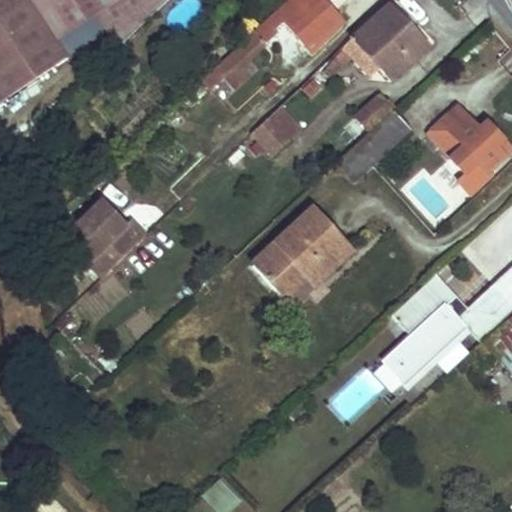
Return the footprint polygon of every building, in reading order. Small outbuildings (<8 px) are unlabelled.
[(117,0),(0,0),(0,104),(65,62),(61,56),(66,53),(68,55),(112,26),(102,10),(117,0)] [(344,31),(316,0),(291,0),(202,83),(209,91),(223,79),(232,90),(247,77),(240,69),(277,36),(274,33),(283,25),(312,59),(344,31)] [(428,51),(386,6),(347,44),(352,50),(356,47),(391,85),(428,51)] [(497,35),(483,49),(499,63),(511,49),(497,35)] [(68,55),(66,53),(61,56),(65,62),(70,58),(68,55)] [(340,70),(332,62),(320,74),(327,83),(340,70)] [(391,112),(379,98),(355,119),(368,134),(391,112)] [(476,128),(456,107),(424,136),(447,160),(446,161),(461,178),(474,166),(483,177),(511,151),(483,121),(476,128)] [(410,133),(393,114),(354,151),(371,169),(410,133)] [(290,141),(269,119),(251,136),(272,158),(290,141)] [(371,169),(354,151),(335,168),(352,185),(371,169)] [(105,276),(144,239),(129,224),(125,228),(119,234),(111,226),(117,220),(101,204),(58,246),(72,260),(91,262),(105,276)] [(351,253),(313,213),(251,270),(293,314),(316,292),(313,288),(351,253)] [(125,228),(117,220),(111,226),(119,234),(125,228)] [(91,262),(72,260),(82,271),(87,266),(101,280),(105,276),(91,262)] [(457,304),(453,300),(457,296),(436,273),(392,314),(413,336),(391,357),(410,378),(466,326),(471,331),(480,341),(511,311),(511,266),(468,308),(461,300),(457,304)] [(461,300),(457,296),(453,300),(457,304),(461,300)] [(511,322),(510,320),(483,345),(511,375),(511,322)] [(471,331),(466,326),(410,378),(415,383),(471,331)] [(410,378),(391,357),(383,364),(403,385),(410,378)] [(207,503),(213,511),(234,511),(242,506),(228,487),(207,503)] [(68,511),(61,503),(48,511),(68,511)]
